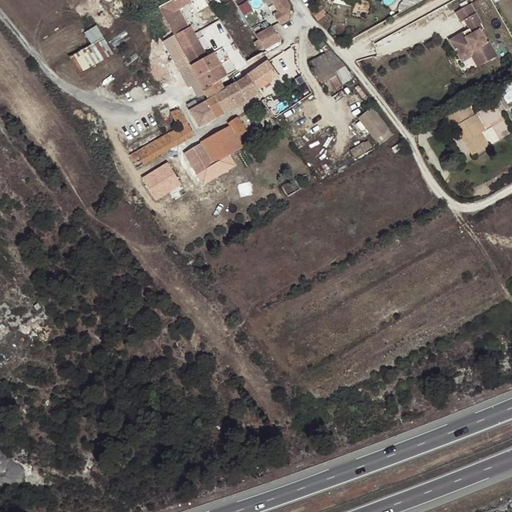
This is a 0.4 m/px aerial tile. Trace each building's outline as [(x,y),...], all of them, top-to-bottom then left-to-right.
[(191,2),(189,0),(170,0),(165,3),(158,7),(173,33),(182,29),(173,11),(191,2)] [(286,0),(274,0),(281,13),(274,16),(280,25),(289,21),(290,17),(290,11),(290,7),(286,0)] [(320,6),(312,11),(318,20),(326,15),(320,6)] [(468,10),(453,18),(459,27),(461,26),(473,19),(468,10)] [(473,19),(461,26),(469,41),(477,37),(481,34),(473,19)] [(266,51),(262,53),(263,55),(265,55),(269,52),(266,48),(280,40),(272,27),(256,36),(266,51)] [(182,29),(173,33),(174,36),(182,50),(192,44),(183,28),(182,29)] [(178,62),(180,65),(188,60),(182,50),(174,36),(166,40),(151,48),(156,56),(170,48),(175,57),(176,60),(178,62)] [(461,39),(448,46),(454,57),(456,55),(460,63),(473,55),(475,58),(473,59),(479,71),(495,62),(486,48),(484,49),(477,37),(469,41),(464,44),(461,39)] [(104,38),(70,58),(80,75),(114,55),(104,38)] [(320,38),(315,42),(320,51),(328,47),(320,38)] [(212,52),(205,56),(206,58),(201,60),(192,44),(182,50),(188,60),(191,66),(204,89),(219,80),(228,76),(215,53),(213,54),(212,52)] [(346,71),(342,63),(328,47),(320,51),(306,59),(317,77),(322,85),(346,71)] [(247,62),(251,70),(268,60),(265,55),(263,55),(262,53),(247,62)] [(456,55),(454,57),(460,67),(469,62),(476,73),(479,71),(473,59),(475,58),(473,55),(460,63),(456,55)] [(197,94),(203,104),(210,100),(204,89),(191,66),(188,60),(180,65),(182,68),(185,72),(189,80),(197,94)] [(251,70),(253,72),(269,61),(268,60),(251,70)] [(247,76),(257,90),(279,76),(269,61),(253,72),(247,76)] [(161,66),(166,75),(172,71),(168,63),(161,66)] [(151,72),(156,81),(166,75),(161,66),(151,72)] [(259,93),(257,90),(247,76),(224,90),(219,80),(204,89),(210,100),(203,104),(191,110),(199,127),(259,93)] [(492,103),(487,95),(482,98),(488,107),(492,103)] [(170,112),(179,127),(188,123),(180,108),(170,112)] [(373,110),(360,121),(379,147),(393,136),(373,110)] [(466,144),(462,146),(471,160),(486,151),(478,139),(483,136),(473,119),(471,121),(465,111),(442,124),(449,134),(456,129),(461,136),(466,144)] [(230,127),(183,152),(193,169),(195,174),(212,164),(242,148),(235,136),(245,131),(237,118),(228,123),(230,127)] [(116,169),(121,176),(132,169),(136,167),(156,157),(194,136),(192,132),(188,123),(179,127),(168,134),(115,162),(118,168),(116,169)] [(457,138),(462,146),(466,144),(461,136),(457,138)] [(356,158),(374,148),(369,139),(351,149),(356,158)] [(131,188),(132,189),(136,189),(141,197),(183,170),(176,157),(139,182),(139,183),(131,188)] [(121,176),(126,182),(136,176),(132,169),(121,176)]
